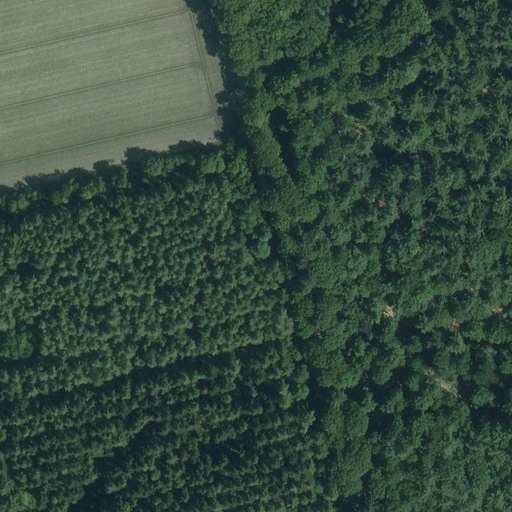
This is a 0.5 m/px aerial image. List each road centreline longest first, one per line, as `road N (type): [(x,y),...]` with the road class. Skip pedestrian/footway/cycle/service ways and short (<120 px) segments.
road 1 (track): [(347,511),(220,0)]
road 2 (track): [(0,393),(298,325)]
